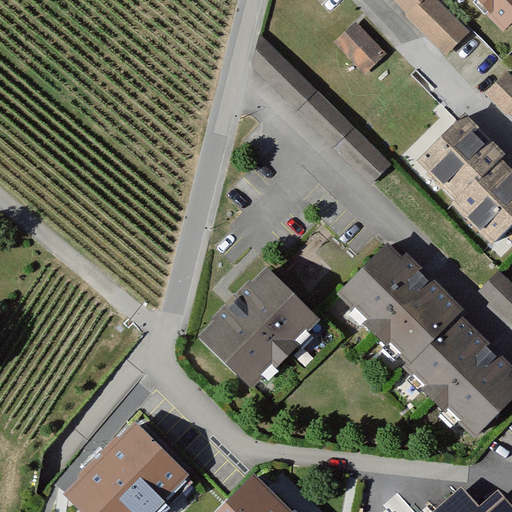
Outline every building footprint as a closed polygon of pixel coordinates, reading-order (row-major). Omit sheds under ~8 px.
[(471,29),(440,0),(392,0),(447,53),(471,29)] [(511,19),(511,0),(474,0),(502,29),(511,19)] [(337,38),(366,70),(388,50),(359,18),(337,38)] [(249,57),(374,179),(394,159),(269,37),(249,57)] [(511,76),(507,71),(486,92),(506,113),(510,110),(511,111),(511,76)] [(511,222),(511,169),(459,115),(411,162),(490,244),(511,222)] [(455,310),(383,237),(329,292),(400,362),(455,310)] [(316,316),(262,265),(195,337),(249,387),(316,316)] [(511,316),(511,277),(501,267),(481,287),(511,316)] [(511,397),(511,370),(455,310),(400,362),(471,437),(511,397)] [(153,511),(188,478),(132,421),(60,492),(80,511),(153,511)] [(292,511),(250,470),(207,511),(292,511)]
